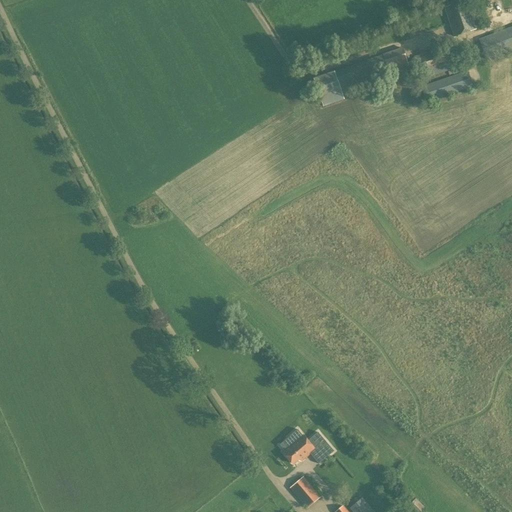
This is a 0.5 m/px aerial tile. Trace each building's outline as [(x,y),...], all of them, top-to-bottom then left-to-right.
[(466,1),(444,8),(454,37),(476,30),(466,1)] [(511,50),(511,26),(479,39),(486,60),(511,50)] [(323,108),(344,100),(342,96),(390,79),(391,82),(411,75),(402,48),(334,72),(334,69),(309,77),(318,103),(321,102),(323,108)] [(459,65),(465,62),(460,48),(452,50),(452,48),(434,54),(433,51),(413,57),(422,81),(460,67),(459,65)] [(426,103),(473,87),(467,71),(421,87),(426,103)] [(314,450),(313,449),(319,443),(321,445),(325,442),(317,432),(306,441),(302,436),(297,429),(290,435),(295,442),(283,453),(292,464),(298,460),(300,462),(314,450)] [(290,489),(306,509),(320,497),(303,477),(290,489)] [(373,511),(362,498),(349,509),(351,511),(373,511)]
